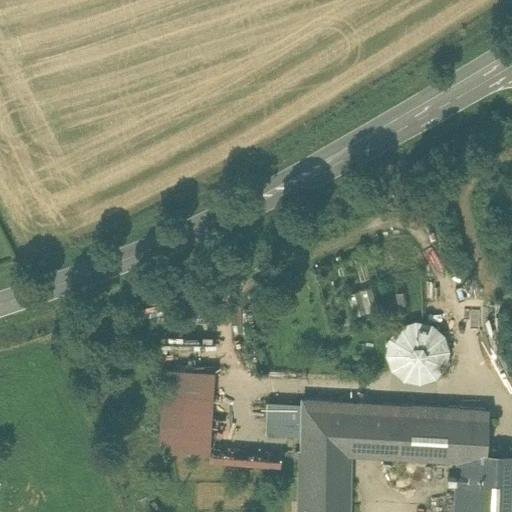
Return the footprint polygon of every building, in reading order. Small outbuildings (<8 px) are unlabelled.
[(411,273),(388,274),(389,300),(413,299),(411,273)] [(350,290),(355,313),(374,309),(369,286),(350,290)] [(435,375),(441,367),(444,357),(442,346),(437,337),(429,331),(419,328),(409,330),(400,335),(393,343),(391,353),(392,363),(397,372),(405,379),(415,381),(426,380),(435,375)] [(215,367),(167,364),(162,451),(210,453),(215,367)] [(303,438),(304,408),(267,408),(267,437),(303,438)] [(304,408),(303,438),(303,454),(344,454),(344,452),(346,411),(304,408)] [(344,452),(457,458),(481,459),(484,415),(412,411),(411,414),(346,411),(344,452)] [(302,502),(347,502),(347,454),(344,454),(303,454),(302,502)] [(454,511),(511,511),(511,460),(481,459),(457,458),(454,511)] [(346,511),(347,502),(302,502),(301,511),(346,511)]
